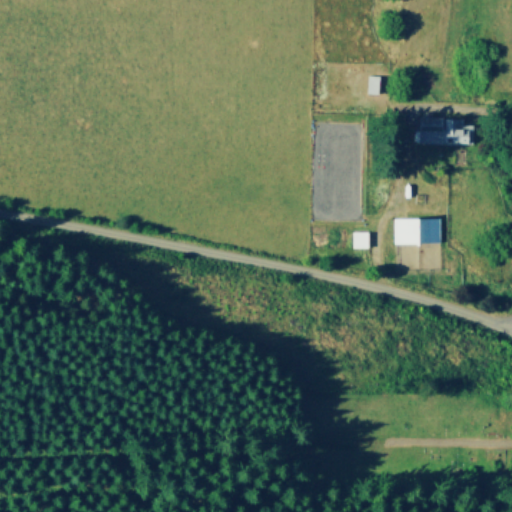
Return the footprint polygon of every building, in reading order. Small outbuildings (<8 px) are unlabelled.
[(370,73),(384,73),(384,93),(370,93),(370,73)] [(423,141),(423,115),(467,116),(467,123),(476,123),(476,142),(423,141)] [(396,243),(396,216),(443,216),(443,243),(396,243)] [(352,247),(367,247),(366,231),(351,231),(352,247)] [(462,258),(463,283),(441,284),(440,259),(462,258)]
